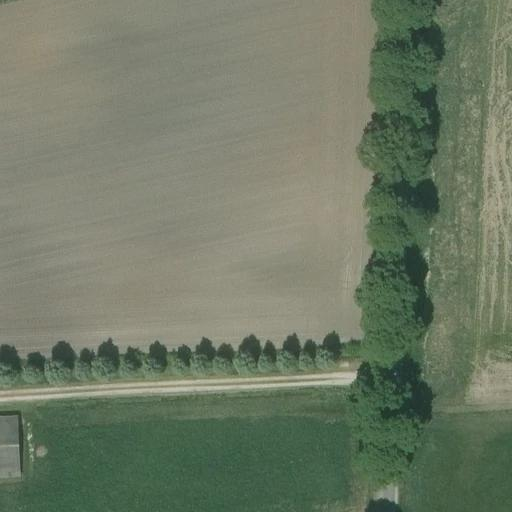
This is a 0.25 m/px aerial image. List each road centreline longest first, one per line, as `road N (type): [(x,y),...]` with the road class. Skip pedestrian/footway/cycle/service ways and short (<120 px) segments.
road 1 (unclassified): [(395,511),(410,0)]
road 2 (unknown): [(0,396),(399,371)]
